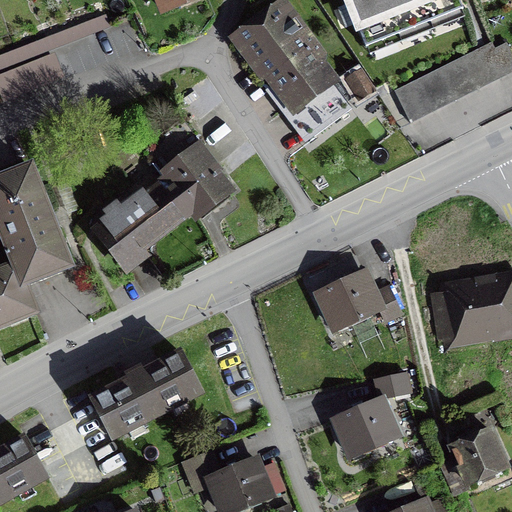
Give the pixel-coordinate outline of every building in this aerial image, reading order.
[(153,0),(159,16),(205,0),(153,0)] [(279,0),(227,39),(262,84),(265,82),(293,119),(341,83),(327,62),(327,55),(286,0),(279,0)] [(341,0),(356,38),(362,36),(369,55),(466,18),(459,0),(341,0)] [(107,16),(0,57),(0,68),(110,25),(107,16)] [(394,92),(410,124),(511,73),(511,53),(507,43),(495,49),(492,43),(394,92)] [(8,73),(0,75),(0,94),(4,104),(14,100),(19,98),(27,95),(33,92),(42,88),(48,86),(58,82),(66,79),(55,53),(37,60),(23,67),(8,73)] [(345,79),(359,102),(377,91),(363,68),(345,79)] [(195,83),(177,100),(199,124),(217,107),(195,83)] [(189,216),(193,222),(231,192),(217,175),(219,173),(201,150),(202,149),(183,125),(144,156),(161,178),(126,206),(121,200),(108,211),(112,215),(97,227),(131,270),(153,252),(149,248),(189,216)] [(32,170),(0,182),(0,228),(15,267),(0,273),(0,328),(36,315),(25,287),(71,269),(50,216),(32,170)] [(390,287),(389,285),(378,290),(368,268),(312,294),(325,322),(322,323),(329,338),(380,315),(384,324),(387,323),(389,327),(404,321),(402,318),(404,317),(396,299),(399,298),(393,286),(390,287)] [(511,282),(434,296),(442,340),(511,327),(511,282)] [(127,380),(88,400),(112,447),(206,398),(181,351),(143,371),(141,367),(124,375),(127,380)] [(373,379),(378,400),(329,420),(348,464),(403,439),(387,400),(414,395),(409,373),(373,379)] [(511,462),(497,427),(477,435),(475,430),(461,436),(463,441),(446,448),(450,457),(453,455),(458,468),(456,470),(465,492),(511,472),(511,462)] [(0,511),(51,482),(25,436),(0,450),(0,511)] [(181,463),(194,496),(207,490),(216,511),(247,511),(278,500),(276,495),(287,490),(276,462),(264,467),(260,456),(218,472),(209,451),(181,463)] [(166,500),(161,487),(151,491),(156,504),(166,500)] [(392,511),(450,511),(445,497),(431,503),(429,497),(392,511)]
